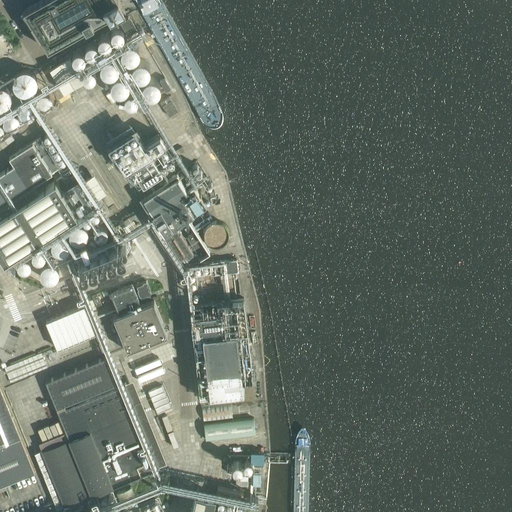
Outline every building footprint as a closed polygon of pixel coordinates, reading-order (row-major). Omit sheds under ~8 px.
[(118,10),(122,8),(124,7),(123,6),(119,0),(40,0),(36,3),(36,2),(34,3),(35,3),(30,6),(29,6),(29,7),(24,9),(23,9),(24,11),(24,10),(27,16),(28,17),(31,22),(32,23),(35,29),(36,30),(39,35),(40,36),(43,41),(43,42),(44,43),(47,48),(48,49),(49,48),(52,46),(52,47),(54,46),(53,46),(58,43),(59,43),(64,40),(65,39),(70,37),(71,36),(76,33),(76,34),(77,33),(82,30),(94,23),(99,20),(99,21),(100,20),(105,17),(106,17),(111,14),(112,13),(117,11),(118,10)] [(125,19),(132,32),(139,27),(132,15),(125,19)] [(73,55),(46,69),(48,85),(59,80),(64,91),(88,79),(98,74),(92,63),(99,62),(123,109),(135,107),(135,103),(139,102),(156,94),(150,95),(162,88),(156,76),(151,77),(150,70),(139,50),(139,47),(135,39),(134,33),(126,34),(121,24),(72,49),(73,55)] [(71,50),(59,56),(60,60),(72,54),(71,50)] [(15,91),(37,91),(36,69),(14,69),(15,91)] [(160,102),(169,116),(178,110),(169,96),(160,102)] [(114,151),(126,169),(129,174),(135,171),(143,184),(163,171),(151,153),(166,143),(160,134),(151,139),(150,144),(147,146),(140,135),(114,151)] [(0,252),(5,261),(95,203),(80,181),(64,192),(56,179),(39,190),(35,183),(60,166),(41,136),(9,156),(14,163),(0,172),(0,252)] [(0,158),(18,146),(15,141),(0,151),(0,158)] [(177,225),(179,224),(201,257),(210,251),(188,217),(206,206),(200,196),(201,195),(201,194),(200,194),(194,185),(187,189),(177,173),(164,182),(166,184),(144,198),(154,213),(152,214),(167,236),(166,236),(167,237),(179,256),(179,257),(186,253),(188,255),(194,251),(177,225)] [(28,266),(32,258),(22,254),(20,260),(25,262),(24,265),(28,266)] [(238,271),(237,259),(214,261),(215,274),(238,271)] [(136,284),(141,296),(150,293),(151,291),(147,280),(136,284)] [(113,315),(127,350),(168,334),(154,299),(144,303),(141,304),(133,284),(111,293),(119,313),(117,314),(113,315)] [(97,293),(91,295),(96,307),(102,305),(97,293)] [(189,304),(197,373),(200,396),(243,391),(241,378),(253,376),(252,366),(244,297),(189,304)] [(46,320),(57,348),(96,332),(85,304),(46,320)] [(5,367),(10,382),(48,367),(42,352),(5,367)] [(96,511),(95,507),(95,506),(94,507),(90,495),(87,496),(160,466),(125,382),(66,407),(65,405),(118,383),(107,356),(46,381),(69,439),(42,450),(67,511),(96,511)] [(165,384),(151,388),(156,411),(171,407),(165,384)] [(0,486),(35,473),(0,387),(0,486)] [(231,403),(202,406),(204,422),(233,418),(231,403)] [(256,433),(254,418),(204,423),(206,439),(256,433)] [(254,465),(253,485),(261,485),(261,472),(259,472),(259,465),(254,465)] [(117,492),(124,511),(139,505),(131,486),(117,492)] [(216,495),(239,500),(241,491),(218,486),(216,495)] [(196,491),(191,511),(212,511),(216,495),(196,491)] [(212,511),(254,511),(256,504),(239,500),(216,495),(212,511)]
